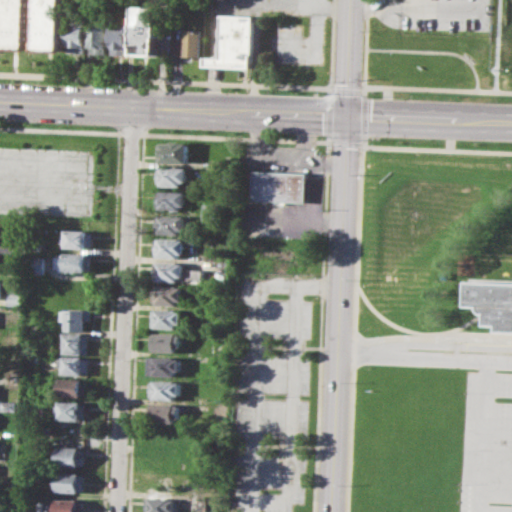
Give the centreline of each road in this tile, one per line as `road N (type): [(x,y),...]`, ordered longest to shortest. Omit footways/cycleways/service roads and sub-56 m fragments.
road 1 (secondary): [(0,101),(511,120)]
road 2 (tertiary): [(351,0),(332,511)]
road 3 (residential): [(116,511),(131,108)]
